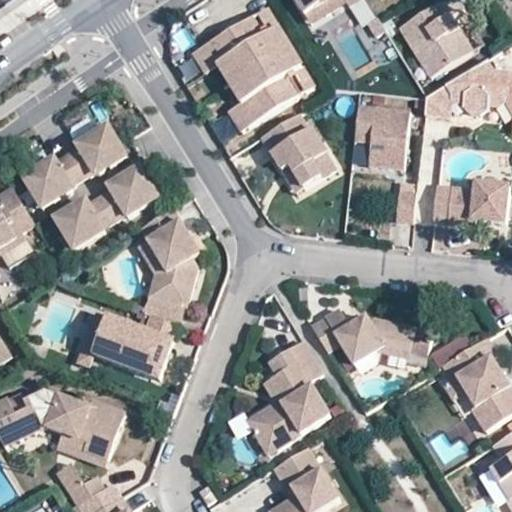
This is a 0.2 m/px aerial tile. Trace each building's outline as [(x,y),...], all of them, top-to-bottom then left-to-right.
[(351,9),(366,0),(365,0),(297,0),(305,13),(321,4),(323,8),(336,0),(345,0),(349,5),(351,9)] [(314,26),(349,5),(345,0),(336,0),(323,8),(321,4),(305,13),(314,26)] [(459,0),(454,0),(403,31),(434,79),(476,53),(466,37),(461,40),(459,36),(463,32),(455,20),(467,13),(459,0)] [(270,16),(204,56),(216,77),(229,69),(236,65),(258,100),(251,104),(238,111),(251,131),(316,91),(308,78),(295,86),(291,79),(304,71),(282,36),(269,43),(266,36),(278,30),(270,16)] [(282,36),(278,30),(266,36),(269,43),(282,36)] [(211,80),(216,77),(204,56),(198,60),(211,80)] [(251,104),(258,100),(236,65),(229,69),(251,104)] [(481,120),(490,116),(492,106),(501,107),(508,108),(511,113),(511,74),(492,74),(486,65),(428,101),(426,118),(451,121),(453,105),(465,106),(464,112),(472,120),(481,120)] [(304,71),(291,79),(295,86),(308,78),(304,71)] [(501,107),(492,106),(490,116),(501,112),(501,107)] [(245,135),(251,131),(238,111),(233,115),(245,135)] [(412,118),(360,112),(356,145),(371,147),(370,170),(406,174),(412,118)] [(308,135),(298,119),(268,138),(278,154),(275,156),(286,173),(293,169),(307,189),(337,171),(312,133),(308,135)] [(36,176),(24,183),(36,203),(47,198),(54,209),(60,205),(59,201),(65,197),(67,200),(70,198),(74,190),(72,185),(83,179),(85,182),(97,183),(102,179),(99,176),(107,172),(109,175),(116,171),(109,160),(120,153),(107,132),(94,140),(77,151),(79,155),(57,169),(55,165),(36,176)] [(77,151),(94,140),(91,136),(74,146),(77,151)] [(265,140),(275,156),(278,154),(268,138),(265,140)] [(127,164),(120,153),(109,160),(116,171),(127,164)] [(36,176),(55,165),(52,160),(34,171),(36,176)] [(298,194),(307,189),(293,169),(286,173),(298,194)] [(135,177),(125,183),(132,194),(142,188),(135,177)] [(511,182),(477,178),(477,188),(511,192),(511,182)] [(70,233),(60,239),(72,258),(84,251),(101,240),(99,236),(121,222),(124,226),(140,215),(154,207),(142,188),(132,194),(125,183),(117,187),(120,192),(112,196),(110,192),(106,194),(100,205),(103,209),(91,215),(89,213),(79,211),(75,213),(78,218),(71,222),(68,217),(62,221),(70,233)] [(117,187),(110,192),(112,196),(120,192),(117,187)] [(434,228),(475,232),(476,224),(486,225),(486,226),(509,228),(511,198),(511,192),(477,188),(476,195),(438,191),(434,228)] [(0,207),(0,258),(26,242),(23,237),(37,229),(13,191),(0,198),(0,199),(4,205),(0,207)] [(397,225),(414,227),(417,197),(401,195),(397,225)] [(44,214),(54,209),(47,198),(36,203),(44,214)] [(187,235),(173,212),(137,234),(142,243),(146,240),(149,246),(145,248),(154,262),(158,261),(167,276),(160,303),(187,311),(198,273),(192,264),(201,258),(190,241),(184,245),(180,239),(187,235)] [(75,213),(68,217),(71,222),(78,218),(75,213)] [(140,215),(124,226),(126,231),(143,220),(140,215)] [(52,226),(60,239),(70,233),(62,221),(52,226)] [(486,226),(486,225),(476,224),(475,232),(484,233),(486,226)] [(190,241),(187,235),(180,239),(184,245),(190,241)] [(101,240),(84,251),(86,256),(104,244),(101,240)] [(148,300),(160,303),(167,276),(158,261),(154,262),(145,248),(139,251),(155,278),(148,300)] [(0,262),(0,292),(13,285),(0,262)] [(341,310),(313,326),(329,352),(343,344),(357,366),(381,351),(389,346),(411,352),(416,329),(416,328),(377,319),(371,323),(367,318),(362,321),(352,327),(349,322),(341,310)] [(359,316),(349,322),(352,327),(362,321),(359,316)] [(93,372),(97,360),(111,322),(101,318),(82,368),(93,372)] [(162,384),(181,330),(155,320),(149,336),(111,322),(97,360),(162,384)] [(416,329),(411,352),(428,355),(433,333),(416,329)] [(0,368),(12,361),(0,341),(0,368)] [(499,358),(488,342),(445,368),(456,385),(461,383),(478,410),(474,412),(488,434),(511,419),(511,389),(507,392),(502,384),(507,381),(494,361),(499,358)] [(280,378),(273,383),(284,402),(278,406),(248,425),(260,444),(273,448),(277,454),(332,420),(311,386),(325,377),(305,345),(291,354),(299,367),(280,378)] [(409,358),(411,352),(389,346),(381,351),(409,358)] [(273,365),(280,378),(299,367),(291,354),(273,365)] [(511,389),(507,381),(502,384),(507,392),(511,389)] [(266,387),(278,406),(284,402),(273,383),(266,387)] [(47,432),(52,434),(64,403),(47,396),(24,407),(27,416),(18,420),(10,405),(0,409),(0,437),(7,452),(47,432)] [(20,400),(10,405),(18,420),(27,416),(24,407),(20,400)] [(102,409),(99,416),(90,412),(64,403),(52,434),(65,439),(88,447),(85,456),(109,465),(126,422),(127,418),(102,409)] [(92,406),(90,412),(99,416),(102,409),(92,406)] [(511,437),(495,448),(505,465),(493,472),(511,502),(508,504),(511,509),(511,437)] [(107,472),(109,465),(85,456),(88,447),(65,439),(59,454),(107,472)] [(269,459),(277,454),(273,448),(260,444),(269,459)] [(327,511),(342,503),(311,451),(277,472),(291,494),(296,491),(299,498),(295,501),(280,510),(281,511),(327,511)] [(60,479),(81,511),(107,494),(99,481),(87,489),(74,470),(60,479)] [(493,472),(481,479),(499,509),(508,504),(511,502),(493,472)] [(210,488),(200,493),(210,510),(220,505),(210,488)] [(81,511),(107,511),(123,502),(116,489),(107,494),(81,511)] [(295,501),(299,498),(296,491),(291,494),(295,501)] [(129,511),(123,502),(107,511),(129,511)]
